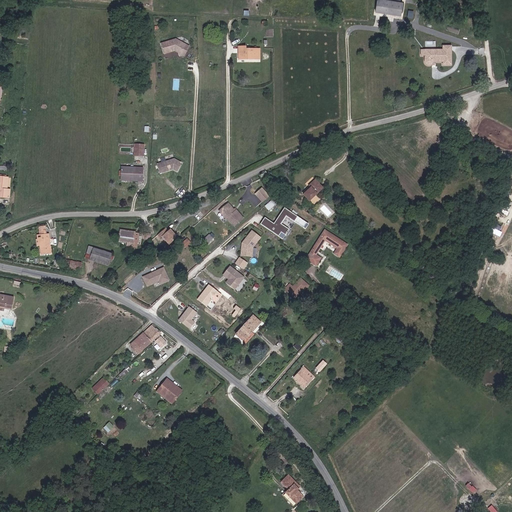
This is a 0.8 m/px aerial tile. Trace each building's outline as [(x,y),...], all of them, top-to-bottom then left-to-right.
[(374,0),(373,10),(397,13),(399,0),(396,0),(374,0)] [(183,54),(189,45),(176,38),(161,42),(164,52),(174,49),(183,54)] [(246,49),(246,46),(239,46),(239,59),(260,59),(260,49),(246,49)] [(425,51),(425,65),(427,67),(429,67),(431,66),(432,65),(432,62),(447,62),(447,50),(425,51)] [(136,144),(135,154),(143,155),(144,145),(136,144)] [(177,172),(182,163),(174,159),(157,164),(160,173),(173,169),(177,172)] [(142,180),(143,167),(120,166),(120,178),(142,180)] [(0,176),(0,196),(11,197),(12,189),(9,188),(10,178),(0,176)] [(310,188),(302,194),(308,201),(323,187),(314,178),(307,185),(310,188)] [(258,207),(263,202),(260,199),(255,203),(258,207)] [(272,200),(265,206),(269,210),(276,204),(272,200)] [(219,210),(225,216),(234,209),(228,202),(219,210)] [(234,209),(225,216),(226,218),(228,217),(234,225),(243,217),(235,207),(234,209)] [(289,229),(281,224),(287,216),(294,221),(297,216),(285,208),(274,224),(265,218),(260,224),(278,236),(281,232),(285,235),(289,229)] [(491,230),(498,234),(502,227),(495,223),(491,230)] [(177,237),(173,232),(172,233),(171,232),(172,231),(169,228),(167,230),(165,227),(157,234),(166,245),(177,237)] [(52,253),(50,233),(48,233),(47,229),(40,230),(40,233),(38,234),(39,245),(41,245),(41,254),(52,253)] [(133,242),(135,232),(120,230),(118,239),(133,242)] [(340,257),(348,245),(326,230),(306,258),(316,265),(321,258),(317,255),(327,241),(338,249),(334,254),(340,257)] [(253,247),(261,237),(253,231),(243,243),(242,255),(252,256),(253,247)] [(207,243),(216,237),(212,232),(204,238),(207,243)] [(186,247),(191,243),(188,239),(182,243),(186,247)] [(108,265),(113,253),(95,246),(90,245),(86,257),(90,258),(108,265)] [(244,269),(248,262),(241,257),(236,264),(244,269)] [(66,259),(65,267),(77,269),(78,261),(66,259)] [(228,279),(225,282),(238,292),(244,284),(241,281),(245,276),(230,265),(223,275),(228,279)] [(164,268),(144,277),(147,284),(159,279),(160,282),(169,279),(164,268)] [(286,289),(297,298),(308,285),(300,278),(293,286),(291,284),(286,289)] [(197,298),(206,306),(219,291),(209,284),(197,298)] [(0,306),(13,308),(15,296),(0,293),(0,306)] [(236,317),(241,308),(237,305),(232,315),(236,317)] [(193,319),(198,312),(189,306),(178,320),(190,329),(196,321),(193,319)] [(243,340),(259,323),(251,316),(236,333),(243,340)] [(15,319),(2,317),(2,320),(0,320),(0,327),(4,328),(4,325),(14,327),(15,319)] [(162,333),(154,324),(146,333),(153,341),(162,333)] [(144,333),(132,343),(141,352),(153,341),(146,333),(145,334),(144,333)] [(168,343),(163,336),(157,341),(163,347),(168,343)] [(129,365),(121,372),(124,376),(132,368),(129,365)] [(305,386),(314,377),(304,367),(295,377),(305,386)] [(94,387),(100,394),(111,384),(105,377),(94,387)] [(184,390),(169,378),(158,390),(166,396),(169,392),(177,399),(184,390)] [(173,403),(177,399),(169,392),(166,396),(173,403)] [(110,421),(104,427),(108,432),(114,426),(110,421)] [(285,493),(296,503),(303,496),(297,490),(298,488),(294,484),(296,482),(289,475),(281,482),(288,490),(285,493)] [(474,493),(477,489),(469,482),(466,485),(474,493)] [(282,496),(293,506),(296,503),(285,493),(282,496)]
